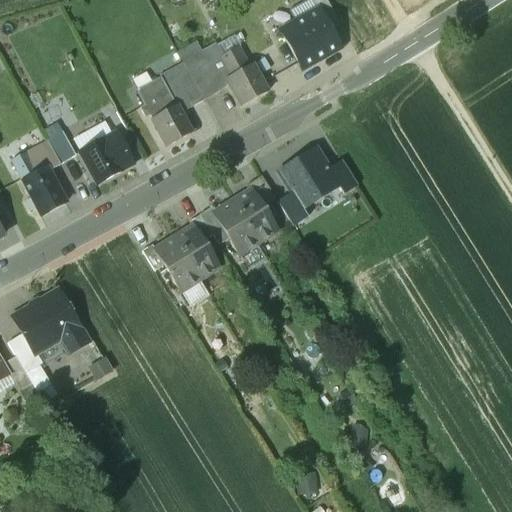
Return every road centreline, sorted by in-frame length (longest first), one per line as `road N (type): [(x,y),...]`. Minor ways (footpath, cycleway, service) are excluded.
road 1 (unclassified): [(481,0),(232,152),(0,278)]
road 2 (track): [(511,204),(385,0)]
